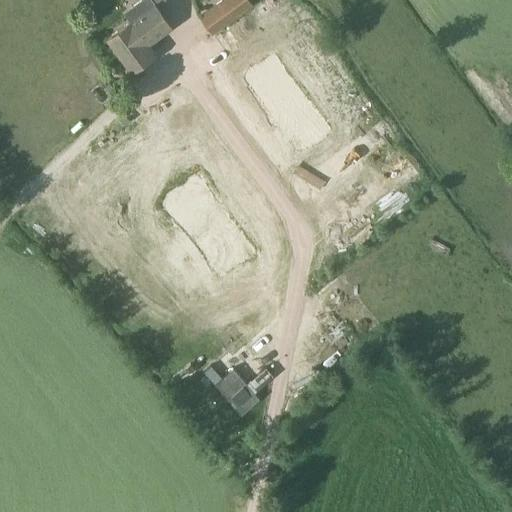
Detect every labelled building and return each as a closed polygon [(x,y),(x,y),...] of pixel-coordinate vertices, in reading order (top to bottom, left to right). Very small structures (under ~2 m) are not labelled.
[(130,21),(108,37),(138,79),(145,73),(139,63),(155,52),(148,43),(170,27),(150,0),(141,0),(132,7),(134,10),(126,15),(130,21)] [(249,0),(220,0),(200,15),(212,32),(252,3),(249,0)] [(273,60),(246,80),(299,150),(326,130),(273,60)] [(135,84),(130,77),(124,82),(129,88),(135,84)] [(511,80),(511,79),(499,88),(511,104),(511,80)] [(108,83),(102,89),(110,97),(112,100),(118,95),(116,92),(108,83)] [(337,143),(333,136),(287,164),(294,175),(310,166),(324,189),(398,144),(391,132),(394,130),(384,114),(337,143)] [(198,182),(170,202),(219,269),(247,247),(198,182)] [(233,372),(205,391),(236,428),(263,410),(253,401),(272,388),(265,376),(247,391),(233,372)]
